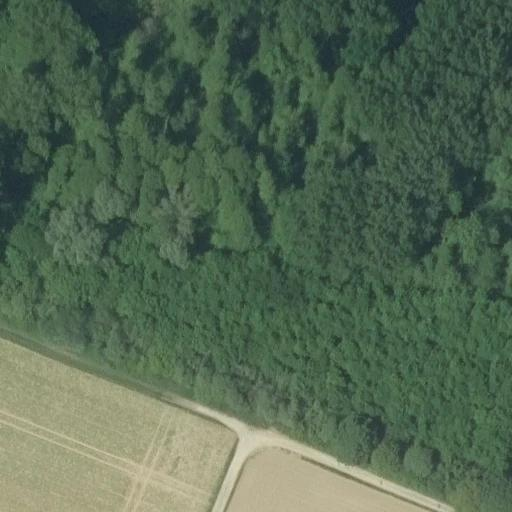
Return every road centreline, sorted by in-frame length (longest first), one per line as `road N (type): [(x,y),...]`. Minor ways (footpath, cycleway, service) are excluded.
road 1 (unclassified): [(472,511),(260,423),(224,511)]
road 2 (track): [(0,319),(260,423)]
